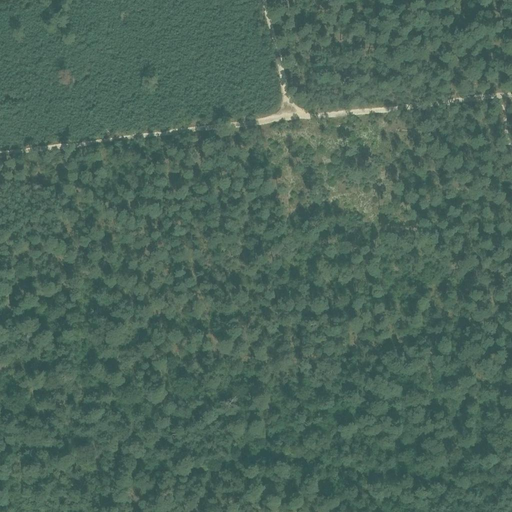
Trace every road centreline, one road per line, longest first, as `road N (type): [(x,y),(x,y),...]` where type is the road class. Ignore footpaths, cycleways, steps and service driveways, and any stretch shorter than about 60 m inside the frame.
road 1 (track): [(0,153),(287,118)]
road 2 (track): [(287,118),(503,96)]
road 3 (track): [(287,118),(264,0)]
